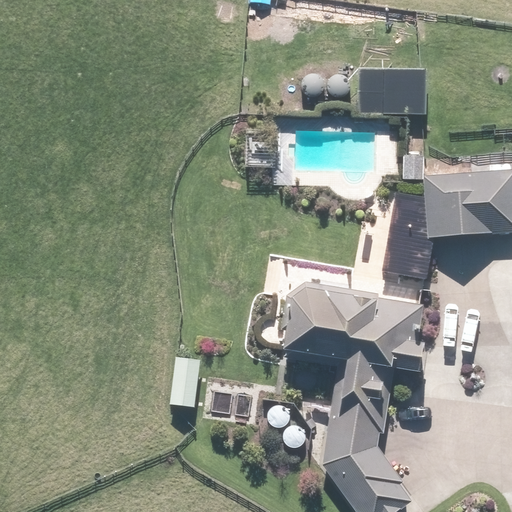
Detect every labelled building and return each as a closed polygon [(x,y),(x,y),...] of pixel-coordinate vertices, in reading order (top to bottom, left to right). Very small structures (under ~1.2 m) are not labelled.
[(355,111),(354,114),(425,120),(429,71),(358,66),(355,111)] [(242,76),(241,90),(276,93),(277,78),(242,76)] [(291,134),(248,132),(246,168),(289,170),(291,134)] [(511,175),(422,175),(423,239),(511,239),(511,175)] [(421,223),(422,194),(399,194),(398,223),(421,223)] [(320,473),(348,511),(397,511),(415,499),(381,449),(395,376),(415,376),(425,301),(289,279),(276,360),(334,366),(320,473)]
